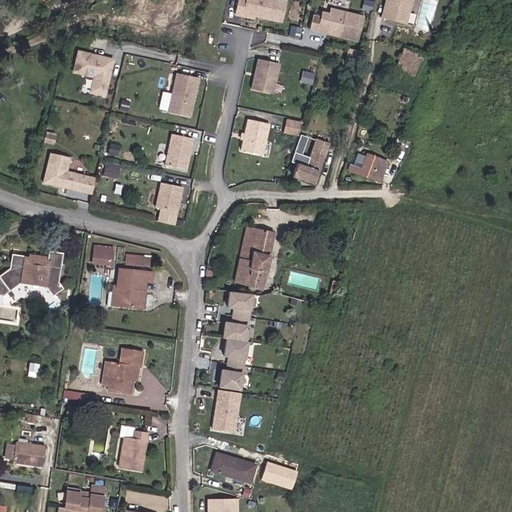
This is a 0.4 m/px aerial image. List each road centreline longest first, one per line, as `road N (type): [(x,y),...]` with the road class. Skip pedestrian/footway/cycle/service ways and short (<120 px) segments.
road 1 (residential): [(185,511),(182,388),(193,285),(186,263),(158,236),(0,187)]
road 2 (track): [(329,193),(423,186),(511,207)]
road 3 (residential): [(227,204),(215,171),(246,34)]
